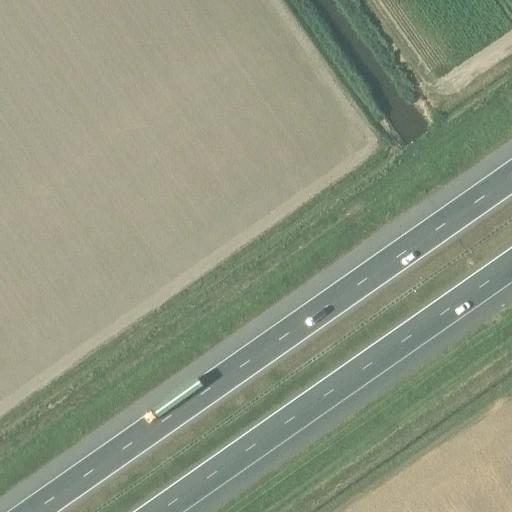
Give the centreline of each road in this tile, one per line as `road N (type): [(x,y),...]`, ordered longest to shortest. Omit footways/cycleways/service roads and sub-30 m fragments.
road 1 (motorway): [(511,177),(33,511)]
road 2 (motorway): [(159,511),(511,265)]
